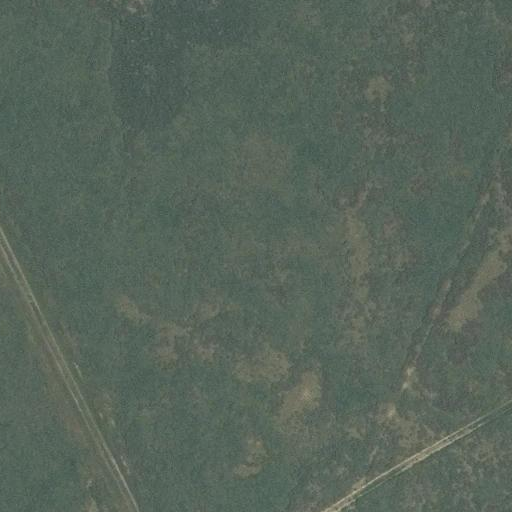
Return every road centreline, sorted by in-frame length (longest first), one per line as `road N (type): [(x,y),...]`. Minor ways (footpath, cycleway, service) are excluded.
road 1 (track): [(132,511),(0,239)]
road 2 (track): [(332,511),(511,408)]
